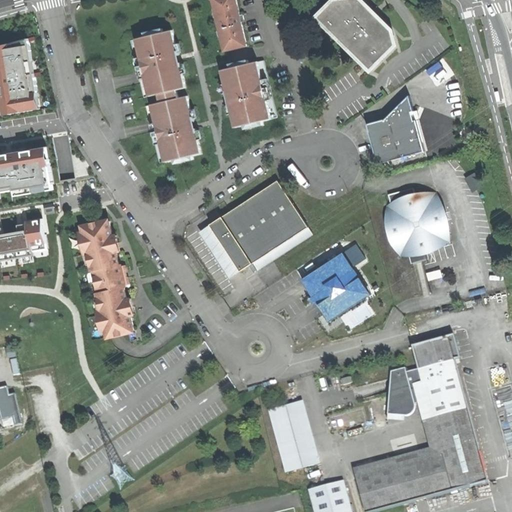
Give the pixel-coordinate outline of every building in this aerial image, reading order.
[(237,0),(216,0),(223,24),(229,49),(249,44),(237,0)] [(335,0),(318,18),(345,45),(372,72),(396,48),(393,31),(362,0),(335,0)] [(161,136),(167,163),(176,161),(177,163),(194,160),(194,156),(203,154),(200,139),(197,139),(196,134),(199,133),(198,129),(194,130),(193,126),(193,123),(196,122),(195,117),(193,117),(192,113),(194,112),(190,97),(180,99),(178,90),(187,88),(184,72),(182,73),(181,68),(183,68),(182,63),(179,64),(178,60),(177,57),(180,56),(179,51),(177,52),(176,47),(178,47),(175,32),(165,34),(164,30),(146,34),(147,38),(139,39),(144,66),(139,67),(140,71),(146,70),(151,96),(161,94),(163,104),(154,106),(160,132),(155,133),(156,138),(161,136)] [(0,93),(4,115),(40,108),(28,39),(0,45),(0,93)] [(249,62),(232,66),(233,70),(224,72),(227,88),(230,87),(231,91),(228,92),(229,96),(233,95),(234,99),(235,103),(230,104),(232,109),(235,108),(236,112),(234,113),(238,128),(247,126),(248,130),(265,126),(264,123),(273,121),(267,94),(272,93),(271,89),(265,90),(260,63),(250,66),(249,62)] [(374,145),(380,166),(427,154),(412,98),(385,122),(370,126),(374,145)] [(28,190),(53,185),(46,144),(10,151),(0,152),(0,197),(0,194),(0,191),(8,190),(15,189),(15,192),(28,190)] [(77,154),(77,175),(90,175),(90,161),(81,161),(81,154),(77,154)] [(280,182),(212,226),(243,273),(252,267),(310,229),(296,207),(280,182)] [(389,195),(392,203),(403,197),(417,193),(414,188),(400,192),(389,195)] [(392,203),(388,206),(387,219),(390,232),(393,244),(401,257),(411,258),(428,255),(441,251),(451,243),(452,230),(450,216),(446,202),(438,193),(428,191),(417,193),(403,197),(392,203)] [(13,230),(3,232),(2,227),(0,226),(0,260),(18,257),(34,253),(34,250),(48,247),(42,216),(27,219),(28,222),(23,223),(19,224),(20,229),(13,230)] [(111,221),(83,227),(88,248),(84,248),(86,257),(90,256),(93,273),(96,272),(98,285),(100,294),(98,295),(102,312),(98,312),(100,321),(104,320),(108,340),(136,335),(132,317),(136,316),(136,313),(135,309),(130,309),(126,289),(128,289),(127,284),(131,284),(130,279),(125,280),(125,278),(124,275),(129,274),(128,270),(124,271),(123,266),(121,267),(116,246),(120,245),(119,240),(119,237),(114,238),(111,221)] [(315,237),(310,229),(252,267),(256,275),(315,237)] [(346,254),(303,282),(317,304),(330,324),(373,296),(346,254)] [(413,350),(419,372),(455,362),(461,360),(455,338),(413,350)] [(424,389),(432,420),(469,410),(461,379),(460,379),(455,362),(419,372),(424,389)] [(412,392),(424,389),(419,372),(407,374),(406,371),(392,374),(389,416),(406,417),(408,417),(413,415),(416,411),(416,406),(412,392)] [(344,381),(345,387),(355,385),(353,379),(344,381)] [(8,388),(0,389),(0,401),(6,428),(24,425),(17,394),(10,396),(8,388)] [(305,400),(270,409),(288,473),(322,463),(305,400)] [(357,479),(365,511),(376,511),(489,482),(469,410),(432,420),(442,457),(357,479)] [(351,511),(344,481),(311,491),(316,511),(351,511)]
